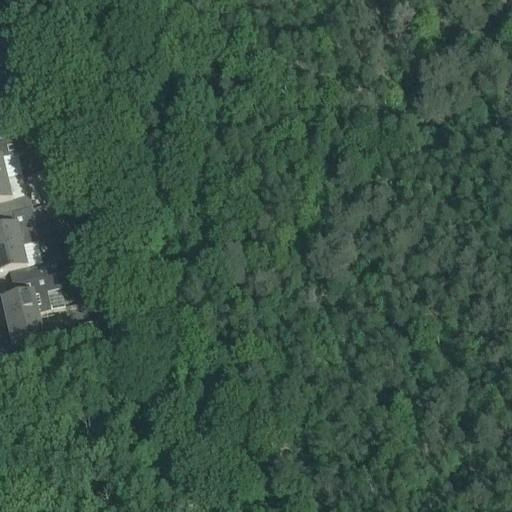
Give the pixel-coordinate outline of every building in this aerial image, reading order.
[(40,151),(37,139),(0,147),(0,160),(2,160),(40,151)] [(0,206),(20,202),(23,213),(31,211),(24,178),(7,182),(7,181),(0,183),(0,206)] [(72,202),(63,204),(65,213),(74,211),(73,206),(72,202)] [(0,254),(1,254),(39,245),(31,211),(23,213),(23,214),(13,216),(16,228),(0,231),(0,254)] [(0,254),(0,277),(28,271),(23,249),(39,245),(1,254),(0,254)] [(38,281),(58,276),(56,265),(36,270),(38,281)] [(2,303),(7,324),(39,316),(66,310),(58,276),(38,281),(39,281),(18,286),(21,298),(2,303)] [(27,355),(54,350),(63,348),(60,335),(57,324),(41,328),(39,316),(7,324),(12,347),(24,344),(27,355)] [(97,345),(93,325),(79,328),(83,348),(97,345)]
